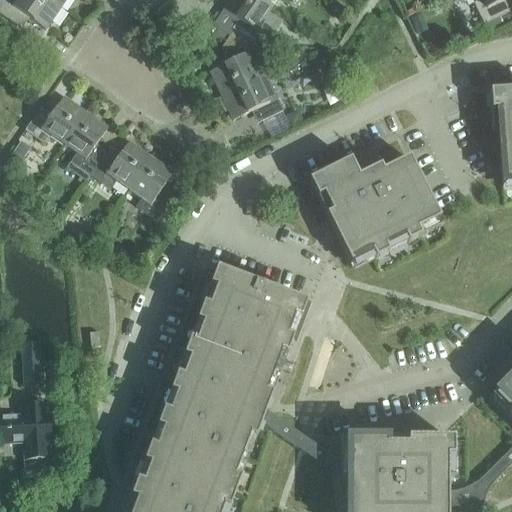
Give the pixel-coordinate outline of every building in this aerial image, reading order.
[(22,17),(44,33),(59,10),(44,0),(17,0),(16,0),(5,0),(0,8),(0,17),(14,28),(22,17)] [(44,0),(59,10),(66,0),(44,0)] [(243,28),(233,43),(248,44),(255,49),(268,31),(260,26),(269,13),(249,0),(230,0),(221,13),(243,28)] [(249,0),(269,13),(278,0),(286,5),(289,0),(249,0)] [(468,0),(472,5),(483,27),(503,17),(498,5),(507,0),(468,0)] [(420,16),(409,20),(415,37),(426,33),(420,16)] [(208,75),(220,100),(265,79),(264,77),(255,81),(249,68),(257,64),(252,54),(255,49),(248,44),(233,43),(226,52),(231,63),(208,75)] [(281,113),(271,92),(265,79),(220,100),(232,123),(255,112),(260,124),(281,113)] [(511,93),(488,95),(489,114),(495,114),(501,187),(511,186),(511,93)] [(37,115),(23,134),(43,148),(48,140),(61,149),(84,116),(62,101),(47,122),(37,115)] [(293,114),(284,119),(289,129),(302,123),(298,116),(293,114)] [(74,158),(65,171),(85,184),(102,159),(92,152),(106,132),(84,116),(61,149),(74,158)] [(102,159),(85,184),(89,179),(108,192),(114,185),(127,193),(149,161),(127,145),(112,167),(102,159)] [(149,161),(127,193),(140,203),(135,210),(154,223),(167,204),(157,197),(172,176),(149,161)] [(324,218),(326,222),(349,267),(370,256),(374,263),(387,256),(384,250),(403,240),(406,246),(420,240),(416,233),(438,222),(408,161),(381,174),(376,165),(355,175),(349,163),(307,184),(316,201),(321,198),(330,216),(324,218)] [(142,487),(135,484),(124,511),(220,511),(221,511),(224,511),(227,511),(239,482),(233,480),(248,440),(254,443),(260,427),(265,415),(266,411),(271,399),(264,396),(279,357),(285,359),(305,307),(215,273),(208,290),(215,292),(208,311),(201,308),(195,325),(201,328),(195,346),(188,343),(182,360),(188,363),(181,381),(175,379),(169,396),(175,398),(168,416),(162,414),(155,431),(162,433),(155,451),(149,449),(142,466),(148,468),(142,487)] [(22,390),(39,389),(37,348),(20,349),(22,390)] [(445,494),(445,510),(480,509),(483,501),(487,493),(492,486),(498,479),(511,464),(511,377),(495,395),(511,412),(506,418),(511,423),(511,449),(493,468),(478,483),(470,488),(463,491),(454,493),(451,494),(445,494)] [(0,446),(23,445),(24,464),(46,462),(45,444),(50,444),(49,419),(44,419),(44,407),(21,408),(22,420),(11,421),(11,418),(0,418),(0,446)] [(445,511),(445,510),(445,494),(445,483),(452,483),(452,443),(442,443),(405,443),(405,450),(386,450),(386,443),(339,443),(339,467),(339,482),(339,483),(345,483),(345,511),(445,511)]
